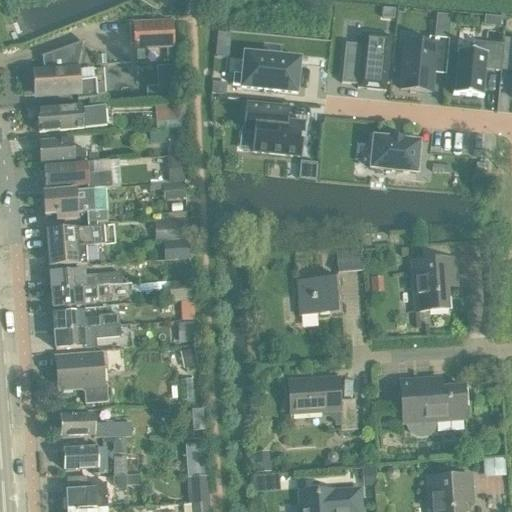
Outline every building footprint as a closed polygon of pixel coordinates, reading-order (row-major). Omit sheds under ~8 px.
[(382,9),(381,19),(393,20),(394,10),(382,9)] [(134,49),(171,47),(170,22),(133,24),(134,49)] [(436,29),(435,39),(447,40),(448,31),(436,29)] [(217,35),(215,59),(228,60),(230,36),(217,35)] [(344,45),(340,85),(357,87),(357,90),(385,93),(390,38),(361,35),(360,46),(344,45)] [(404,43),(399,91),(431,94),(434,63),(446,64),(448,40),(429,38),(428,45),(404,43)] [(43,74),(34,74),(36,96),(77,93),(77,100),(96,99),(106,98),(104,69),(77,71),(75,71),(82,43),(41,58),(43,74)] [(452,95),(452,96),(483,99),(483,98),(481,98),(484,71),(498,72),(501,46),(473,44),(472,54),(456,52),(456,54),(458,54),(454,95),(452,95)] [(173,51),(167,52),(168,64),(174,64),(176,64),(175,51),(173,51)] [(511,53),(502,53),(501,66),(511,67),(511,53)] [(233,75),(232,87),(241,88),(241,89),(263,91),(263,93),(265,93),(265,92),(272,92),(272,94),(274,94),(274,93),(295,95),(299,61),(244,56),(242,76),(233,75)] [(212,83),(211,95),(223,96),(224,84),(212,83)] [(245,104),(243,131),(253,132),(251,154),(301,159),(304,124),(280,122),(281,109),(288,110),(289,108),(245,104)] [(176,107),(154,108),(156,130),(178,128),(176,107)] [(105,108),(37,112),(38,134),(70,132),(106,129),(105,108)] [(166,132),(148,133),(149,146),(167,145),(167,142),(166,132)] [(372,140),(369,171),(415,176),(418,145),(402,143),(402,141),(388,140),(388,142),(372,140)] [(85,162),(84,151),(72,151),(71,141),(39,143),(40,165),(85,162)] [(184,183),(182,156),(166,157),(168,184),(184,183)] [(300,167),(298,181),(314,183),(316,169),(316,164),(300,163),(300,167)] [(476,164),(474,181),(486,182),(487,165),(476,164)] [(44,173),(42,173),(43,184),(44,184),(45,192),(110,188),(110,177),(93,178),(92,166),(44,169),(44,173)] [(433,166),(432,174),(441,175),(442,167),(433,166)] [(184,185),(163,186),(164,201),(168,201),(185,200),(184,193),(184,185)] [(41,212),(43,212),(44,217),(56,216),(56,222),(76,220),(75,215),(85,214),(86,225),(107,223),(106,212),(94,213),(92,191),(42,195),(42,201),(40,201),(41,212)] [(187,221),(154,222),(155,242),(188,241),(187,221)] [(103,228),(46,232),(47,250),(92,247),(104,246),(103,228)] [(189,242),(170,243),(171,262),(189,262),(189,259),(189,256),(189,242)] [(49,268),(78,266),(86,265),(85,248),(92,247),(47,250),(49,268)] [(337,275),(363,273),(361,252),(335,254),(337,275)] [(415,313),(447,311),(445,278),(455,278),(454,261),(412,263),(415,313)] [(49,274),(51,292),(107,288),(107,287),(121,286),(120,275),(96,276),(96,279),(79,280),(79,272),(49,274)] [(297,282),(299,317),(340,314),(338,279),(297,282)] [(168,284),(170,304),(181,303),(192,303),(190,283),(168,284)] [(52,310),(82,307),(92,307),(92,301),(108,299),(107,288),(51,292),(52,310)] [(181,303),(182,322),(193,322),(192,303),(181,303)] [(52,315),(54,333),(117,329),(116,318),(98,320),(82,322),(82,313),(52,315)] [(194,343),(193,324),(181,325),(182,343),(194,343)] [(55,351),(85,349),(96,348),(96,340),(117,338),(117,329),(54,333),(55,351)] [(194,351),(181,354),(184,370),(197,368),(194,351)] [(103,375),(104,375),(103,355),(56,359),(58,392),(80,390),(84,394),(85,406),(105,405),(103,378),(103,375)] [(354,401),(340,402),(338,380),(288,384),(291,417),(338,413),(339,433),(357,431),(354,401)] [(402,425),(407,425),(408,430),(412,434),(417,437),(421,437),(427,436),(431,432),(433,427),(434,423),(465,421),(463,389),(431,391),(430,381),(399,383),(402,425)] [(204,431),(203,410),(191,411),(192,432),(204,431)] [(61,439),(93,438),(93,440),(128,439),(128,419),(112,420),(113,432),(104,432),(104,426),(92,426),(92,416),(60,417),(61,439)] [(125,439),(113,440),(113,455),(125,455),(125,439)] [(203,446),(188,447),(188,449),(190,479),(206,478),(203,446)] [(96,450),(63,451),(64,472),(97,470),(97,474),(104,474),(105,474),(104,450),(96,451),(96,450)] [(330,454),(327,456),(327,460),(330,463),(334,463),(337,460),(337,456),(334,454),(330,454)] [(126,465),(112,466),(112,478),(126,477),(126,465)] [(375,469),(363,470),(365,487),(376,486),(375,469)] [(388,472),(388,476),(390,479),(395,479),(398,476),(398,472),(395,469),(391,469),(388,472)] [(126,477),(112,478),(112,486),(117,492),(126,491),(126,477)] [(429,511),(461,511),(461,495),(471,495),(469,477),(427,480),(429,511)] [(188,479),(190,507),(208,506),(206,478),(190,479),(188,479)] [(65,492),(66,511),(76,511),(96,511),(96,510),(106,509),(105,493),(105,484),(95,485),(88,479),(66,480),(67,492),(65,492)] [(359,511),(358,489),(299,494),(301,511),(297,511),(296,511),(359,511)]
